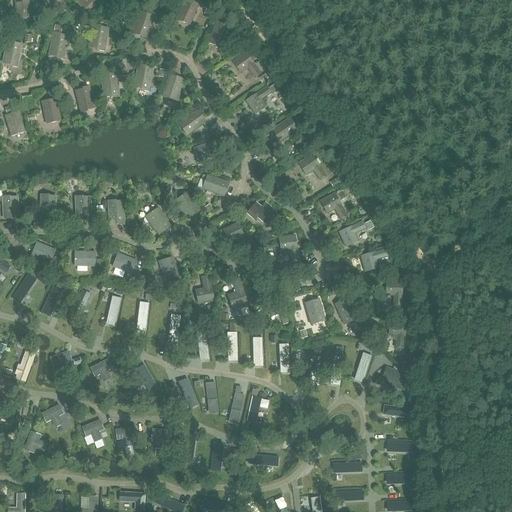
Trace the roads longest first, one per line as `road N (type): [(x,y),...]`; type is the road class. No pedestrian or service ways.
road 1 (track): [(242,0),(436,273)]
road 2 (track): [(436,273),(443,511)]
road 3 (track): [(436,273),(511,172)]
